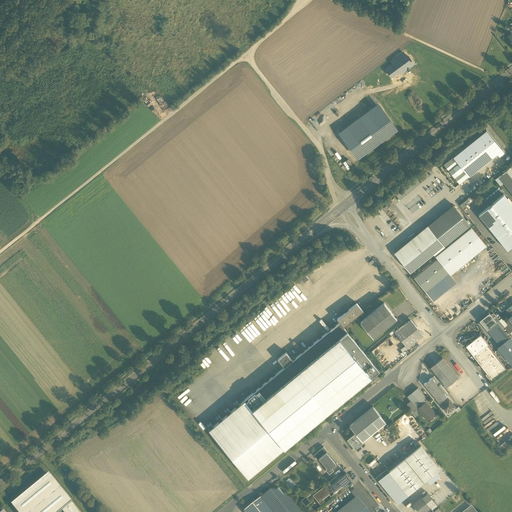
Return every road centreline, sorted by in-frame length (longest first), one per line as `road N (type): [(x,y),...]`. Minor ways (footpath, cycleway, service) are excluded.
road 1 (secondary): [(342,206),(0,484)]
road 2 (track): [(244,54),(0,252)]
road 3 (track): [(311,0),(244,54),(321,147),(342,206)]
road 4 (secondary): [(511,71),(342,206)]
road 5 (track): [(328,0),(486,71)]
road 6 (residential): [(342,206),(445,335)]
road 7 (residential): [(329,430),(445,335)]
road 8 (residential): [(232,511),(329,430)]
